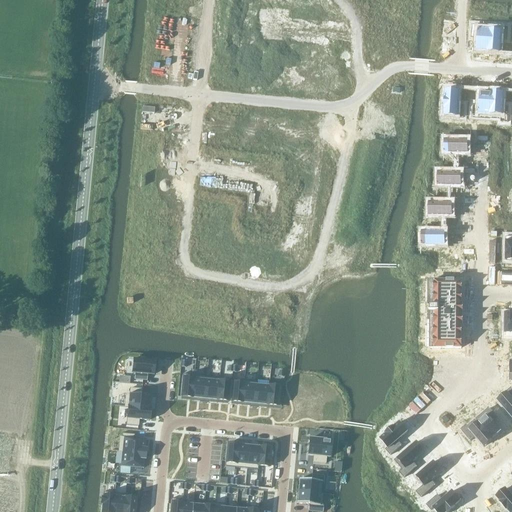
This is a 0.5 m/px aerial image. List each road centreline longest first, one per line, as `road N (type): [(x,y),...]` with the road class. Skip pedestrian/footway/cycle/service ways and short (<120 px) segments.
road 1 (residential): [(348,106),(351,131),(316,266),(282,286),(196,274),(185,265),(196,94)]
road 2 (tertiary): [(51,511),(94,84)]
road 3 (residential): [(282,511),(286,433),(185,423),(164,430),(156,511)]
road 4 (residential): [(196,94),(348,106)]
road 5 (residential): [(480,155),(479,298)]
road 6 (residential): [(479,298),(478,370),(443,407)]
